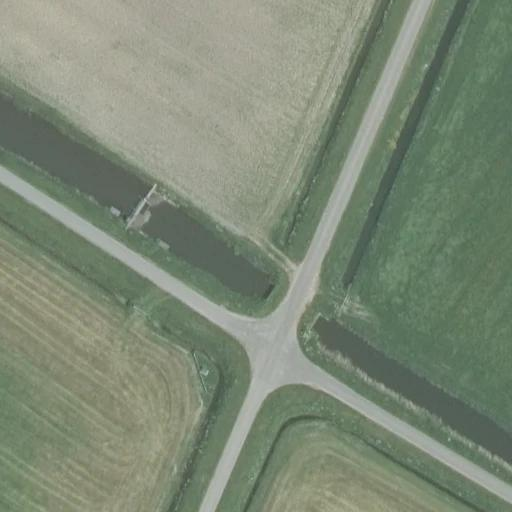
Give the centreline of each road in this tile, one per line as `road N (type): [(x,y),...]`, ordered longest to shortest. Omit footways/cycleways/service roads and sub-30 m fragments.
road 1 (unclassified): [(274,354),(417,0)]
road 2 (unclassified): [(274,354),(0,180)]
road 3 (unclassified): [(511,498),(274,354)]
road 4 (unclassified): [(207,511),(274,354)]
